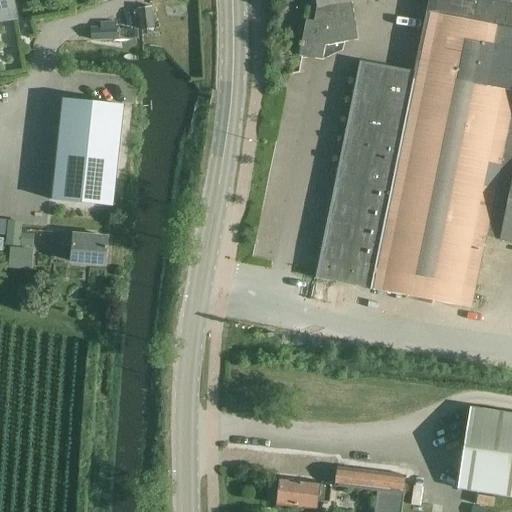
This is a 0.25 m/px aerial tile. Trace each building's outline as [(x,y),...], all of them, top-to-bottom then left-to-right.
[(0,0),(0,23),(17,20),(13,0),(0,0)] [(306,21),(302,41),(305,31),(327,17),(351,12),(352,11),(351,3),(355,0),(352,0),(350,2),(316,6),(314,22),(306,21)] [(498,241),(511,243),(511,0),(427,0),(426,12),(427,14),(415,72),(361,62),(317,270),(315,279),(471,309),(485,238),(499,240),(498,241)] [(139,9),(138,9),(140,31),(143,31),(145,30),(154,29),(152,7),(139,9)] [(305,31),(302,41),(299,53),(321,61),(325,47),(357,40),(352,11),(351,12),(327,17),(305,31)] [(116,27),(90,28),(91,42),(116,40),(116,27)] [(61,116),(51,201),(113,207),(123,107),(80,103),(63,101),(61,116)] [(9,248),(19,249),(21,223),(6,222),(5,236),(5,237),(4,247),(9,248)] [(22,232),(20,246),(32,247),(33,233),(22,232)] [(70,247),(69,262),(106,266),(108,238),(72,234),(72,235),(61,234),(60,246),(70,247)] [(9,248),(8,270),(30,272),(32,250),(19,249),(9,248)] [(511,414),(469,408),(456,490),(511,498),(511,414)] [(400,511),(403,494),(402,494),(404,476),(337,468),(334,488),(377,492),(374,511),(400,511)] [(318,501),(328,502),(330,487),(279,480),(278,491),(272,490),(271,502),(276,503),(276,506),(317,511),(318,501)] [(476,495),(474,505),(492,508),(493,498),(476,495)]
